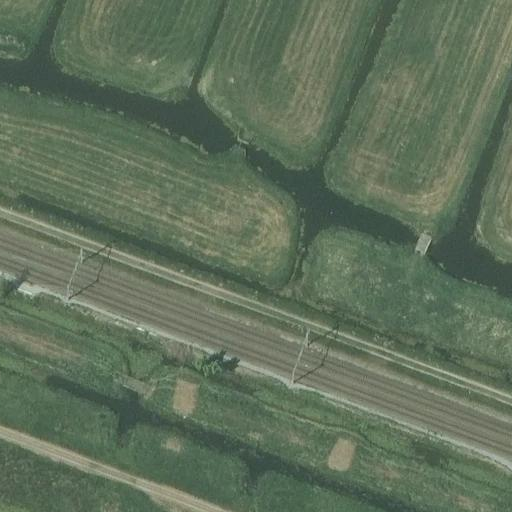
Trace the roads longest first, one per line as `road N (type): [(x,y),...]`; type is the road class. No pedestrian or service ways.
road 1 (track): [(0,214),(511,402)]
road 2 (track): [(211,511),(0,433)]
